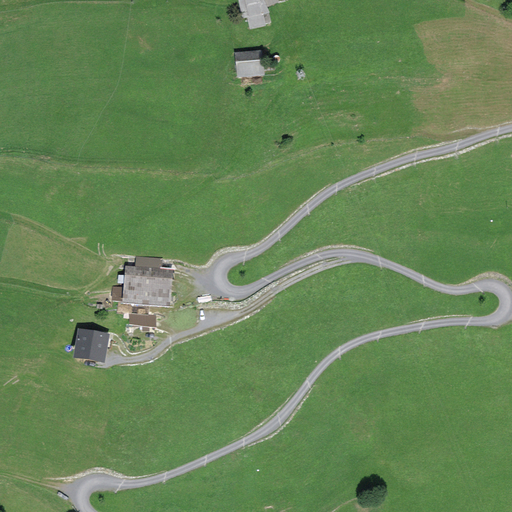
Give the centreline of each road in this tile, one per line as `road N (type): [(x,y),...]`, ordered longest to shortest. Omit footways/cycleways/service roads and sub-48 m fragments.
road 1 (unclassified): [(511,128),(346,181),(260,249),(226,262),(219,275),(239,292),(320,255),(349,252),(445,289),(496,286),(507,298),(504,312),(361,339),(326,361),(263,431),(177,472),(97,482),(83,494),(87,511)]
road 2 (track): [(127,263),(0,214)]
road 3 (track): [(117,262),(73,293),(0,279)]
